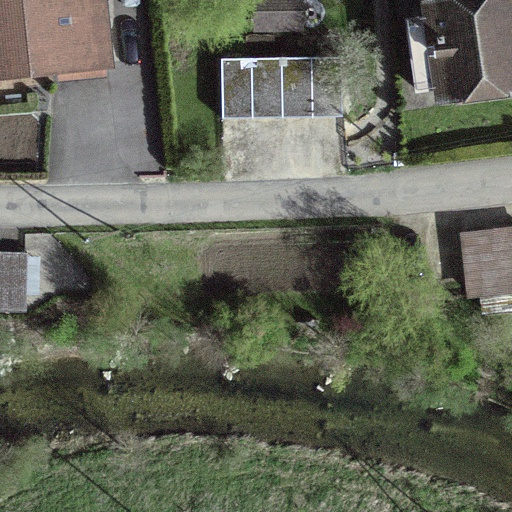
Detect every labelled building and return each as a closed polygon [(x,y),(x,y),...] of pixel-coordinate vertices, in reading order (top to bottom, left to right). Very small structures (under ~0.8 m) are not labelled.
[(0,0),(0,73),(104,63),(98,0),(0,0)] [(511,89),(511,0),(486,0),(434,7),(436,19),(413,22),(422,91),(446,87),(447,98),(511,89)] [(222,119),(342,116),(341,57),(221,59),(222,119)] [(511,229),(466,234),(472,294),(511,290),(511,229)] [(23,258),(0,257),(0,302),(22,303),(23,258)]
